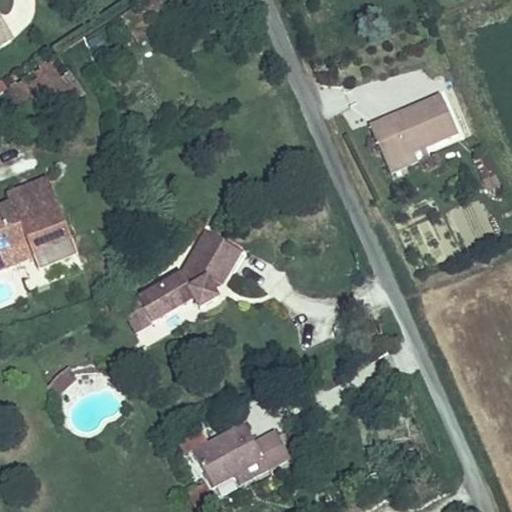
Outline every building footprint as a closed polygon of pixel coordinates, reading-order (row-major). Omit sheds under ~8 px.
[(163,25),(149,0),(116,21),(122,30),(129,26),(137,40),(163,25)] [(60,55),(6,89),(28,129),(83,94),(60,55)] [(444,97),(371,130),(387,169),(460,135),(444,97)] [(12,195),(15,206),(56,190),(53,181),(12,195)] [(15,206),(0,212),(0,251),(28,244),(35,260),(39,272),(79,257),(56,190),(15,206)] [(240,258),(205,238),(183,275),(137,299),(152,326),(195,301),(201,312),(219,304),(212,293),(223,286),(240,258)] [(0,251),(0,271),(35,260),(28,244),(0,251)] [(60,395),(77,379),(68,369),(50,384),(60,395)] [(245,424),(193,451),(212,492),(235,481),(265,466),(268,473),(292,462),(279,434),(255,445),(245,424)] [(265,466),(235,481),(239,487),(268,473),(265,466)]
